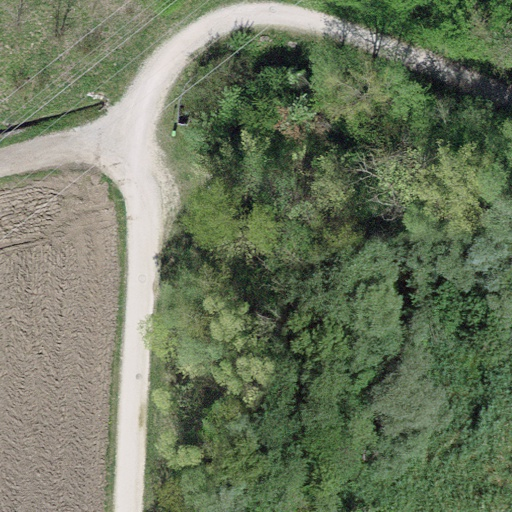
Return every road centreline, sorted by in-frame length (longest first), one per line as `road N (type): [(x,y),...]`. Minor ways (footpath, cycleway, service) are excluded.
road 1 (track): [(137,147),(146,99),(170,56),(207,25),(250,13),(339,29),(511,97)]
road 2 (track): [(129,511),(143,238),(137,147)]
road 3 (track): [(137,147),(79,145),(0,163)]
